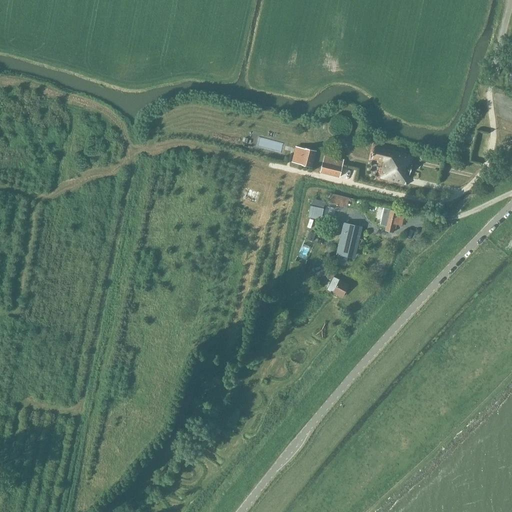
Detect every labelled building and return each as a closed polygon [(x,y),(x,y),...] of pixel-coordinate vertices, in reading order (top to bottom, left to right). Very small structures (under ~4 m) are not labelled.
[(292,162),(300,164),(304,148),(297,146),(292,162)] [(374,159),(384,162),(380,178),(407,185),(409,177),(411,178),(416,156),(377,147),(374,159)] [(304,148),(300,164),(312,167),(316,151),(304,148)] [(320,173),(339,178),(344,160),(325,155),(320,173)] [(321,220),(323,209),(310,206),(308,217),(321,220)] [(384,208),(380,225),(387,226),(385,231),(393,233),(394,228),(396,228),(397,225),(402,226),(405,213),(384,208)] [(346,224),(339,253),(354,256),(360,228),(346,224)] [(327,289),(342,297),(349,285),(334,277),(327,289)]
